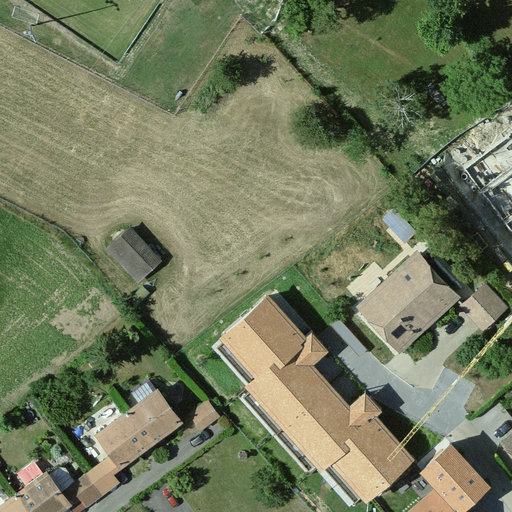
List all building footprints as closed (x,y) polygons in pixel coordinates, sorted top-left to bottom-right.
[(439,76),(426,88),(441,104),(454,92),(439,76)] [(511,132),(468,166),(511,229),(511,132)] [(138,281),(161,260),(132,228),(109,248),(138,281)] [(400,350),(461,293),(417,245),(357,303),(400,350)] [(485,280),(459,303),(482,328),(508,305),(485,280)] [(359,505),(421,451),(366,388),(354,399),(318,358),(329,348),(274,285),(217,334),(252,374),(247,378),(359,505)] [(156,384),(125,406),(150,441),(182,418),(156,384)] [(208,398),(189,411),(200,427),(218,413),(208,398)] [(122,462),(150,441),(125,406),(91,430),(109,453),(118,465),(122,462)] [(511,427),(498,439),(511,456),(511,427)] [(434,482),(460,509),(491,480),(451,436),(419,465),(434,482)] [(109,453),(62,489),(71,501),(68,504),(74,511),(76,511),(119,481),(113,472),(124,464),(122,462),(118,465),(109,453)] [(45,466),(14,489),(30,511),(55,511),(68,504),(71,501),(62,489),(45,466)] [(463,511),(460,509),(434,482),(400,511),(463,511)] [(30,511),(14,489),(0,498),(0,511),(30,511)]
